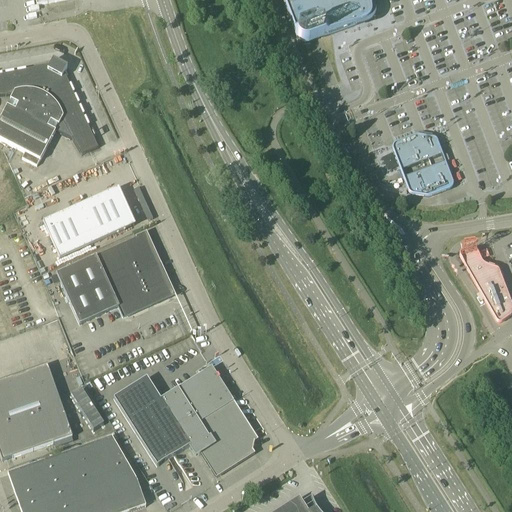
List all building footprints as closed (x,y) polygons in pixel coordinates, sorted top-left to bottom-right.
[(511,0),(281,0),(295,37),(296,39),(297,40),(297,41),(298,42),(299,43),(300,44),(301,45),(302,45),(303,45),(305,46),(306,46),(307,46),(308,45),(309,45),(312,44),(317,42),(321,40),(332,36),(365,24),(367,23),(369,21),(370,20),(371,18),(372,16),(372,15),(372,13),(370,0),(511,0)] [(81,156),(98,149),(64,75),(50,68),(50,67),(0,76),(0,97),(13,97),(10,102),(12,103),(9,108),(7,108),(0,121),(0,141),(25,155),(22,160),(37,168),(40,162),(56,133),(73,142),(81,156)] [(427,199),(430,199),(437,196),(445,193),(449,192),(451,191),(451,190),(453,189),(453,186),(453,184),(449,173),(446,165),(445,163),(443,157),(442,154),(440,149),(438,143),(437,142),(436,140),(435,140),(433,139),(418,137),(417,137),(415,137),(396,144),(395,145),(394,145),(394,146),(393,146),(393,147),(392,148),(392,149),(392,150),(392,151),(392,152),(400,173),(402,179),(403,181),(405,187),(408,193),(410,196),(412,197),(420,198),(427,199)] [(460,174),(453,176),(455,183),(462,182),(460,174)] [(115,192),(43,224),(60,261),(131,228),(115,192)] [(168,299),(171,291),(146,235),(56,276),(79,327),(118,309),(122,320),(168,299)] [(460,257),(460,258),(460,260),(479,293),(482,298),(483,301),(484,300),(495,319),(497,323),(498,324),(499,324),(500,324),(501,324),(502,324),(509,318),(511,317),(511,315),(511,314),(511,308),(507,296),(501,280),(498,272),(497,271),(496,271),(487,267),(485,267),(483,266),(482,264),(481,263),(476,254),(475,253),(474,253),(473,253),(463,254),(462,255),(461,256),(460,257)] [(72,439),(47,367),(0,383),(0,456),(2,463),(72,439)] [(255,444),(258,441),(212,369),(211,369),(200,376),(161,401),(147,379),(114,400),(157,469),(165,463),(168,461),(169,461),(174,458),(176,457),(190,448),(196,457),(200,454),(216,480),(255,455),(253,452),(253,449),(256,450),(257,447),(254,446),(255,444)] [(65,456),(84,511),(129,511),(145,506),(137,483),(112,439),(65,456)] [(22,511),(84,511),(65,456),(9,475),(22,511)] [(313,503),(311,499),(310,499),(313,506),(306,510),(299,499),(279,511),(318,511),(316,508),(313,503)]
